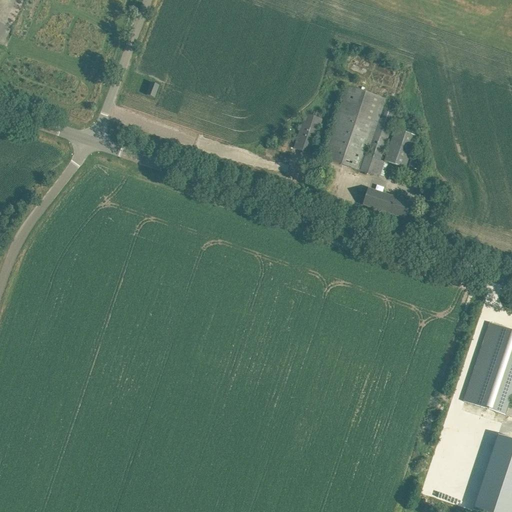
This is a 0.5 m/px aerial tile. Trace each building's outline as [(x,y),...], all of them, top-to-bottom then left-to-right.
[(154,98),(158,86),(151,83),(147,95),(154,98)] [(346,85),(325,149),(322,158),(379,177),(384,162),(380,161),(397,111),(383,106),(386,99),(346,85)] [(306,114),(294,148),(310,154),(322,119),(324,113),(317,111),(314,117),(306,114)] [(416,136),(395,129),(384,160),(405,168),(416,136)] [(368,188),(362,205),(405,219),(411,202),(368,188)] [(511,330),(490,324),(487,333),(465,402),(504,415),(511,392),(511,330)] [(511,511),(511,439),(498,435),(473,511),(475,511),(511,511)]
